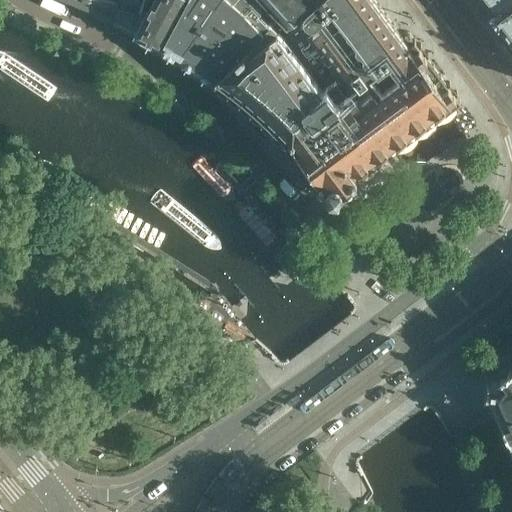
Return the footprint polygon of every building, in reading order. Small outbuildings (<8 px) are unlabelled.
[(68,0),(90,9),(92,7),(112,15),(111,18),(160,44),(183,0),(68,0)] [(177,55),(214,0),(183,0),(160,44),(177,55)] [(194,65),(245,6),(238,0),(214,0),(177,55),(194,65)] [(211,76),(263,27),(252,15),(261,7),(254,0),(250,0),(245,6),(194,65),(211,76)] [(455,92),(427,55),(409,32),(404,31),(401,33),(376,0),(312,0),(302,9),(287,23),(277,13),(263,27),(211,76),(217,80),(229,89),(241,98),(248,105),(256,112),(263,119),(270,126),(277,133),(284,140),(293,151),(310,172),(311,171),(312,172),(314,171),(327,188),(325,190),(326,191),(327,192),(329,192),(336,193),(338,194),(339,193),(341,192),(339,190),(453,105),(454,107),(456,105),(455,105),(456,104),(456,103),(460,99),(457,95),(458,94),(457,93),(458,93),(457,91),(455,92)] [(312,0),(294,0),(302,9),(312,0)] [(511,0),(484,0),(493,11),(490,14),(492,17),(493,16),(496,19),(495,19),(496,20),(495,20),(498,24),(499,22),(502,25),(501,26),(503,28),(504,27),(508,33),(508,34),(509,36),(511,37),(510,38),(511,39),(511,0)] [(212,330),(198,316),(182,332),(205,354),(220,338),(212,330)] [(345,343),(394,406),(397,403),(349,340),(345,343)] [(313,367),(362,430),(365,428),(317,365),(313,367)] [(511,366),(491,382),(490,383),(491,383),(490,393),(489,393),(489,394),(510,441),(511,440),(511,366)]
